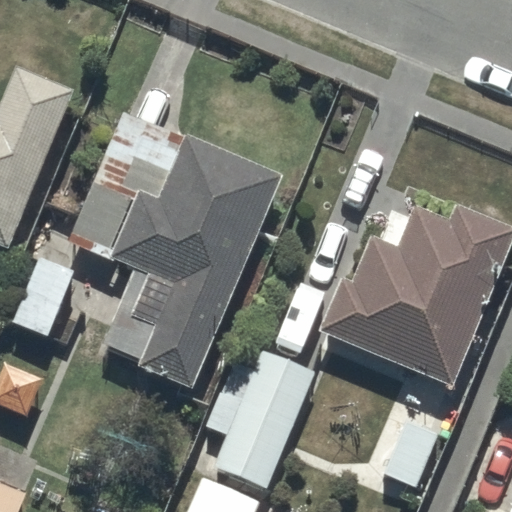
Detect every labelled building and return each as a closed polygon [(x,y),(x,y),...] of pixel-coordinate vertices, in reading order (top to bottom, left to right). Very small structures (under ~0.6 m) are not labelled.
[(0,264),(5,266),(73,110),(17,85),(0,123),(0,264)] [(190,409),(282,196),(187,155),(181,169),(116,141),(66,256),(133,285),(100,360),(142,378),(138,387),(190,409)] [(340,296),(317,350),(451,405),(511,257),(511,246),(455,223),(447,242),(413,228),(397,267),(373,257),(354,302),(340,296)] [(47,354),(76,289),(41,274),(12,339),(47,354)] [(263,503),(315,388),(264,365),(255,383),(234,374),(205,438),(218,444),(205,473),(215,478),(214,481),(263,503)] [(438,452),(404,438),(382,489),(416,503),(438,452)] [(252,511),(204,491),(194,511),(252,511)] [(25,511),(26,511),(0,500),(0,511),(25,511)]
